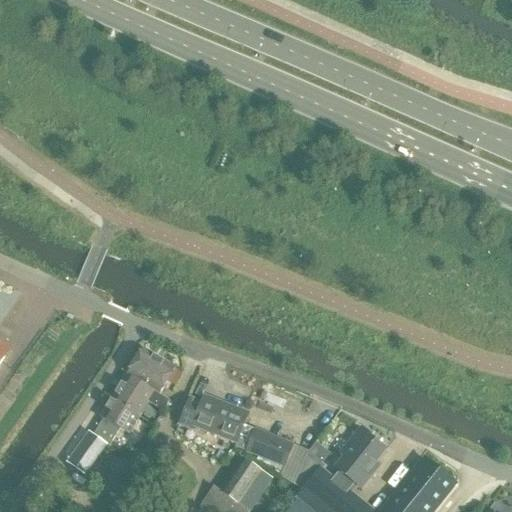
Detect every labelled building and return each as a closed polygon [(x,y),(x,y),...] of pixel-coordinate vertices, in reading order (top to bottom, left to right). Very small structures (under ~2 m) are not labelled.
[(0,365),(5,359),(12,348),(1,341),(0,339),(0,365)] [(160,396),(175,370),(143,350),(127,375),(160,396)] [(159,396),(160,396),(127,375),(111,401),(138,418),(148,404),(163,413),(170,402),(159,396)] [(236,444),(248,416),(204,398),(201,404),(189,400),(179,425),(192,430),(193,427),(236,444)] [(128,435),(138,418),(111,401),(100,418),(128,435)] [(101,423),(93,436),(106,446),(108,448),(118,433),(101,423)] [(345,457),(336,469),(355,484),(362,489),(380,467),(375,464),(386,451),(360,430),(341,454),(345,457)] [(255,431),(246,453),(258,458),(256,462),(301,491),(317,469),(305,459),(309,453),(292,446),(255,431)] [(69,461),(67,464),(84,476),(106,446),(93,436),(89,433),(69,461)] [(204,511),(249,511),(271,480),(241,459),(219,492),(213,488),(199,508),(204,511)] [(434,511),(456,485),(424,459),(381,511),(434,511)] [(320,469),(295,500),(298,502),(311,511),(373,511),(374,511),(349,492),(330,477),(320,469)] [(311,511),(298,502),(290,511),(311,511)]
